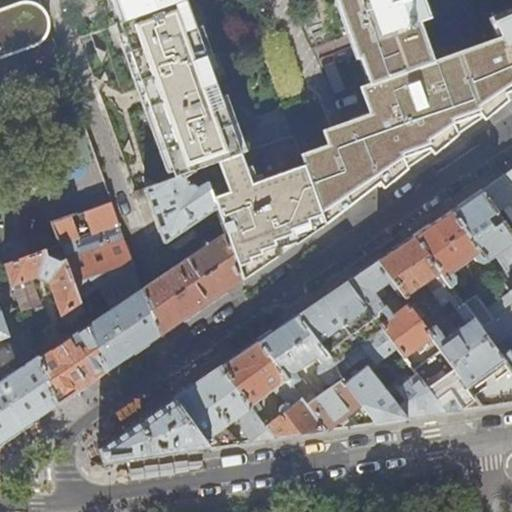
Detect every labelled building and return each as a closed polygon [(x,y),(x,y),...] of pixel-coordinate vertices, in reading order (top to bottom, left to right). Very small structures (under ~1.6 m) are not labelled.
[(218,162),(243,153),(187,0),(183,0),(129,20),(120,23),(176,179),(182,176),(202,169),(201,168),(218,162)] [(121,0),(129,20),(183,0),(121,0)] [(369,85),(432,62),(417,22),(429,18),(422,0),(335,0),(351,44),(356,59),(359,58),(369,85)] [(0,57),(36,45),(44,39),(48,32),(49,25),(49,22),(49,18),(48,15),(44,9),(39,5),(30,2),(22,2),(0,9),(0,314),(1,314),(0,312),(0,57)] [(511,90),(511,13),(494,22),(500,37),(494,39),(486,42),(505,93),(511,90)] [(432,62),(369,85),(360,88),(364,101),(369,114),(354,120),(377,185),(380,183),(382,186),(441,145),(494,110),(508,100),(505,93),(486,42),(432,62)] [(377,185),(354,120),(343,123),(322,131),(328,146),(300,155),(325,224),(369,191),(377,185)] [(243,153),(218,162),(229,192),(212,198),(216,210),(225,234),(241,281),(251,274),(325,224),(300,155),(294,137),(290,135),(288,136),(243,153)] [(502,207),(511,200),(511,172),(511,170),(486,187),(483,189),(497,210),(502,207)] [(182,176),(176,179),(145,190),(154,217),(163,243),(166,244),(216,210),(212,198),(207,185),(197,191),(195,189),(192,188),(187,188),(182,176)] [(511,231),(497,210),(483,189),(454,208),(451,211),(486,259),(487,260),(494,254),(506,271),(511,266),(511,231)] [(511,200),(502,207),(511,219),(511,218),(511,287),(509,290),(511,294),(511,200)] [(89,326),(141,288),(142,288),(111,202),(52,223),(60,246),(66,260),(84,312),(89,326)] [(432,224),(412,237),(438,273),(447,286),(453,281),(453,274),(451,270),(473,255),(476,259),(482,261),(486,259),(451,211),(432,224)] [(180,322),(241,281),(225,234),(162,275),(151,282),(142,288),(141,288),(158,337),(169,330),(179,322),(180,322)] [(424,282),(438,273),(412,237),(388,253),(376,262),(389,281),(403,300),(408,296),(406,294),(424,282)] [(82,313),(84,312),(66,260),(60,262),(48,257),(46,251),(4,265),(11,287),(33,280),(37,279),(49,284),(60,317),(61,317),(65,326),(83,314),(82,313)] [(383,286),(389,281),(376,262),(372,264),(347,281),(372,315),(381,309),(387,319),(379,324),(382,328),(396,347),(403,357),(416,348),(419,352),(425,348),(422,344),(431,338),(420,322),(407,304),(391,316),(385,306),(384,307),(378,298),(385,293),(386,289),(383,286)] [(438,273),(424,282),(442,306),(450,300),(466,324),(472,320),(447,286),(438,273)] [(41,305),(33,280),(11,287),(19,308),(20,312),(41,305)] [(379,324),(372,315),(347,281),(313,304),(296,315),(334,364),(382,328),(379,324)] [(141,288),(89,326),(106,372),(123,361),(158,337),(141,288)] [(511,334),(511,304),(478,328),(492,348),(501,342),(511,334)] [(0,341),(9,338),(2,318),(1,314),(0,314),(0,341)] [(280,326),(258,342),(291,385),(301,398),(308,393),(294,372),(316,358),(320,363),(317,365),(317,373),(325,384),(331,385),(341,378),(339,374),(335,365),(334,364),(296,315),(280,326)] [(472,320),(466,324),(444,341),(427,317),(420,322),(431,338),(441,351),(472,393),(490,379),(506,367),(492,348),(478,328),(472,320)] [(89,326),(40,360),(55,406),(91,382),(106,372),(89,326)] [(396,347),(382,328),(334,364),(335,365),(339,374),(369,355),(374,362),(396,347)] [(239,354),(221,367),(257,415),(263,410),(261,408),(260,408),(255,401),(273,389),(279,397),(281,395),(279,393),(291,385),(258,342),(239,354)] [(511,356),(501,342),(492,348),(506,367),(511,375),(511,356)] [(0,369),(17,358),(11,344),(0,349),(0,369)] [(413,370),(416,374),(444,412),(451,408),(455,405),(458,403),(462,410),(478,401),(472,393),(441,351),(413,370)] [(20,369),(17,358),(0,369),(0,382),(0,383),(0,443),(38,417),(48,411),(55,406),(40,360),(39,357),(37,359),(29,363),(20,369)] [(198,382),(173,399),(209,447),(225,445),(216,432),(237,417),(242,430),(249,441),(275,438),(257,415),(221,367),(198,382)] [(345,383),(361,404),(375,423),(412,417),(444,412),(416,374),(396,387),(406,401),(398,408),(366,367),(345,383)] [(345,383),(341,378),(331,385),(306,404),(325,430),(334,429),(346,427),(343,425),(350,418),(347,414),(354,409),(361,404),(345,383)] [(263,410),(257,415),(275,438),(300,434),(325,430),(306,404),(301,398),(291,385),(279,393),(281,395),(282,397),(287,403),(283,404),(281,405),(280,406),(279,409),(280,413),(275,417),(272,413),(268,416),(263,410)] [(104,463),(209,447),(173,399),(154,412),(98,449),(104,463)]
